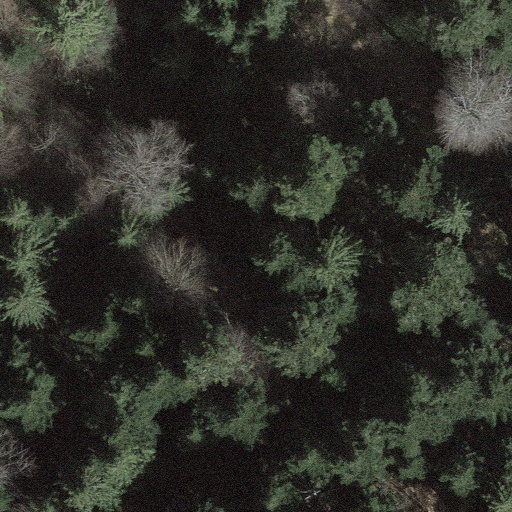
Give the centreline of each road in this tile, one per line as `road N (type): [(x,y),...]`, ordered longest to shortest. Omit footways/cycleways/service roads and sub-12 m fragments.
road 1 (track): [(0,301),(99,366),(165,427),(227,511)]
road 2 (track): [(511,182),(325,0)]
